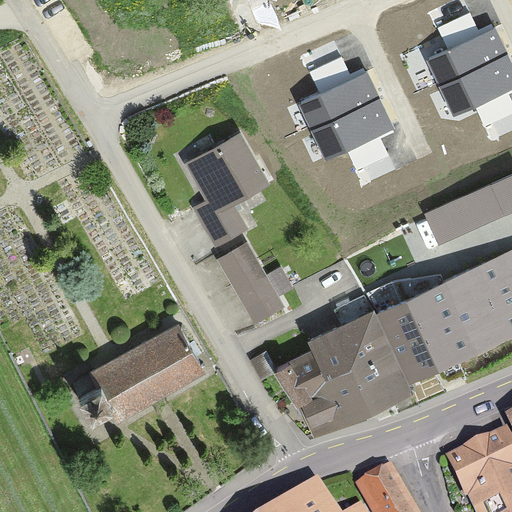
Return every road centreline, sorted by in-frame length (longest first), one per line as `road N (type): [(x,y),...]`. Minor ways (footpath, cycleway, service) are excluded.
road 1 (residential): [(301,468),(88,112)]
road 2 (residential): [(88,112),(372,0)]
road 3 (residential): [(88,112),(21,0)]
